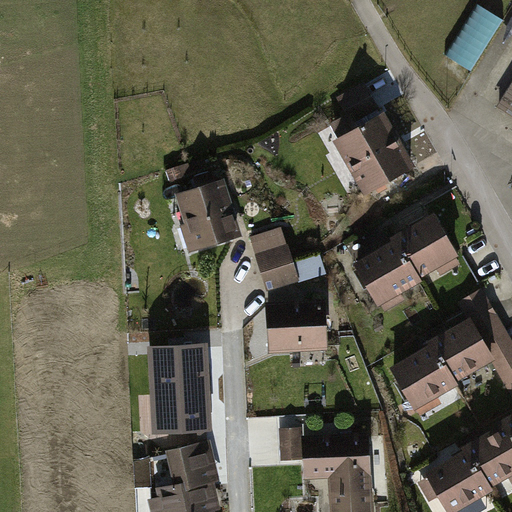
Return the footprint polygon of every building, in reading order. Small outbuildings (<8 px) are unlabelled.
[(476,8),(447,59),(474,75),(503,23),(476,8)] [(511,82),(493,113),(511,124),(511,82)] [(333,147),(362,200),(412,173),(365,87),(337,102),(347,119),(329,129),(337,144),(333,147)] [(173,200),(190,256),(239,242),(222,186),(215,188),(212,179),(193,184),(196,194),(173,200)] [(434,218),(395,241),(396,243),(418,281),(457,258),(434,218)] [(249,241),(264,295),(324,278),(319,259),(290,267),(281,232),(249,241)] [(396,243),(352,269),(376,311),(421,285),(418,281),(396,243)] [(165,287),(148,282),(143,300),(160,305),(165,287)] [(511,350),(479,295),(458,307),(468,323),(491,363),(511,398),(511,350)] [(265,306),(267,356),(323,354),(321,305),(265,306)] [(468,323),(429,346),(430,349),(452,386),(491,363),(468,323)] [(430,349),(386,375),(410,416),(454,390),(452,386),(430,349)] [(176,358),(159,358),(159,372),(177,371),(176,358)] [(218,360),(208,360),(208,389),(218,389),(218,360)] [(204,421),(174,429),(174,392),(142,392),(141,435),(156,435),(169,490),(154,494),(156,503),(148,505),(149,511),(218,511),(213,488),(220,486),(204,421)] [(511,424),(502,431),(511,448),(511,424)] [(511,448),(502,431),(467,451),(490,491),(511,477),(511,448)] [(327,511),(373,511),(369,438),(305,442),(304,434),(272,436),(273,459),(300,457),(302,487),(326,485),(327,511)] [(445,511),(473,511),(495,499),(490,491),(467,451),(424,476),(445,511)]
